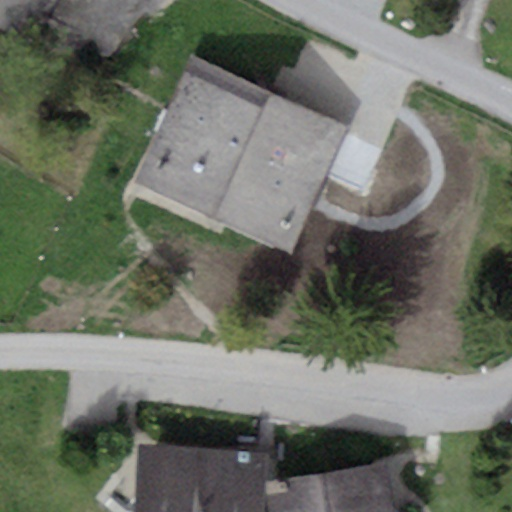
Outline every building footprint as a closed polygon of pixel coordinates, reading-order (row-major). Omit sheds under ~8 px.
[(48,0),(0,0),(0,28),(29,42),(48,0)] [(351,129),(194,57),(135,184),(292,256),(351,129)] [(131,511),(197,511),(202,451),(137,446),(131,511)] [(258,511),(262,455),(202,451),(197,511),(258,511)] [(390,511),(384,471),(323,480),(327,511),(390,511)] [(265,511),(327,511),(323,480),(262,489),(265,511)]
